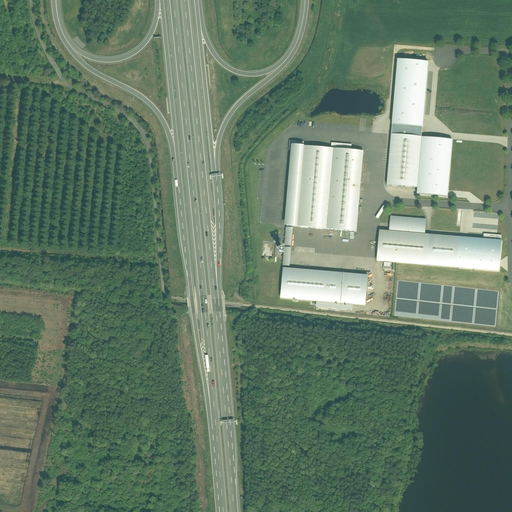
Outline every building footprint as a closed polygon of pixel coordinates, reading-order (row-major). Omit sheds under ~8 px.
[(398,62),(391,135),(422,138),(429,65),(398,62)] [(391,135),(386,186),(417,189),(422,138),(391,135)] [(452,141),(422,138),(417,189),(417,196),(447,198),(452,141)] [(359,151),(287,145),(280,226),(353,231),(359,151)] [(388,231),(378,231),(375,262),(499,272),(501,241),(426,235),(428,220),(389,217),(388,231)] [(291,246),(293,228),(286,227),(284,245),(291,246)] [(369,276),(283,269),(281,299),(367,306),(369,276)]
